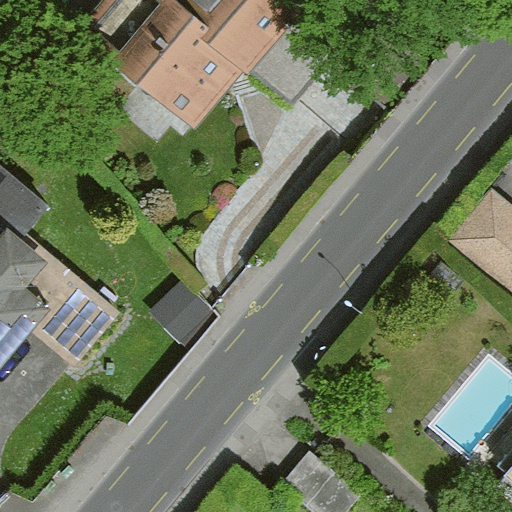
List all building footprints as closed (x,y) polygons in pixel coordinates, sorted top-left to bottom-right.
[(341,48),(284,0),(113,0),(80,39),(190,132),(242,71),(289,110),(341,48)] [(0,165),(0,358),(44,309),(23,291),(48,263),(18,236),(45,205),(0,165)] [(511,210),(489,192),(447,245),(511,295),(511,210)] [(308,451),(283,481),(318,511),(345,511),(360,496),(308,451)] [(511,455),(495,475),(511,489),(511,455)]
